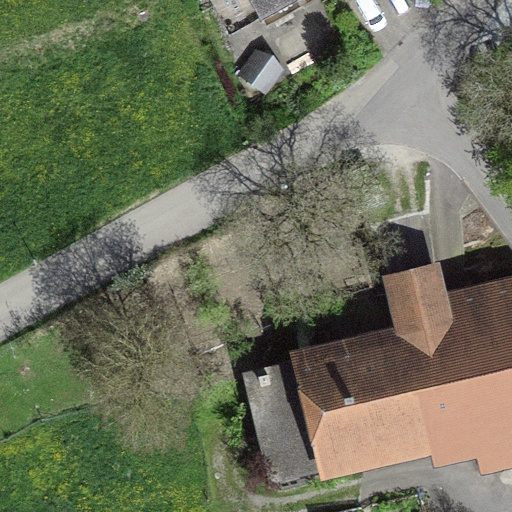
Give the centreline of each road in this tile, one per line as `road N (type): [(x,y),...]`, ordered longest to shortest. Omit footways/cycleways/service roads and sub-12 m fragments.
road 1 (residential): [(0,311),(165,222),(397,78)]
road 2 (residential): [(397,78),(511,222)]
